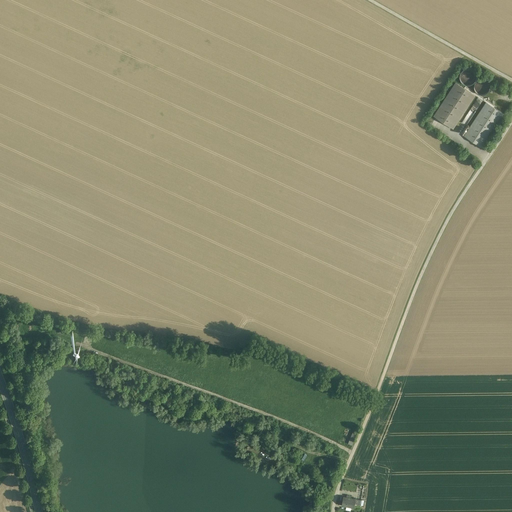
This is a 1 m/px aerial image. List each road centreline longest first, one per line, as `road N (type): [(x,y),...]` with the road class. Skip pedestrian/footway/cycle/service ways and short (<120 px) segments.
road 1 (unclassified): [(511,120),(418,280),(333,511)]
road 2 (unclassified): [(368,0),(511,81)]
road 3 (secondary): [(38,511),(0,380)]
